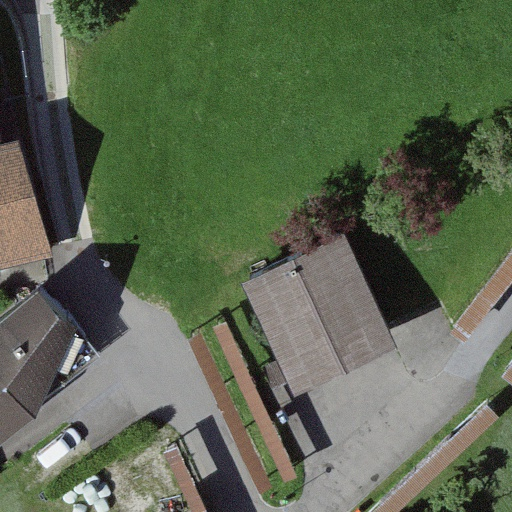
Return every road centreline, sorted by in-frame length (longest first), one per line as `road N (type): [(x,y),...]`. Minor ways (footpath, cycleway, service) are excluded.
road 1 (residential): [(236,511),(82,246),(41,35),(25,0)]
road 2 (track): [(511,316),(445,400),(311,511)]
